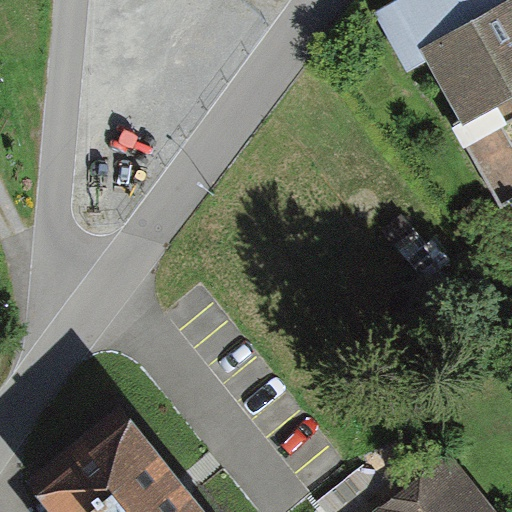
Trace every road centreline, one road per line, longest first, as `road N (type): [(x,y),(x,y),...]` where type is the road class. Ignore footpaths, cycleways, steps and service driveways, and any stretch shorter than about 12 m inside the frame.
road 1 (residential): [(84,309),(313,0)]
road 2 (residential): [(84,309),(67,292),(56,244),(75,0)]
road 3 (residential): [(0,434),(84,309)]
